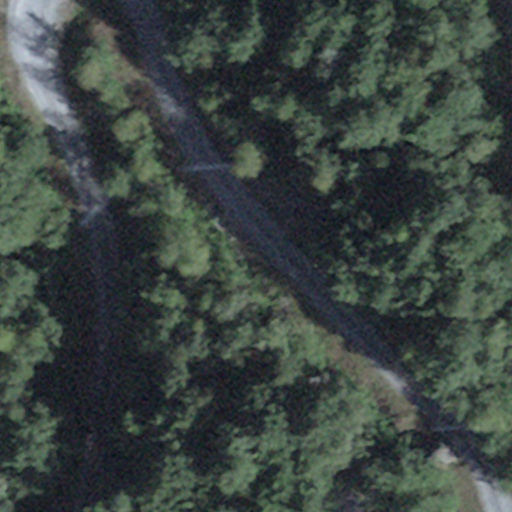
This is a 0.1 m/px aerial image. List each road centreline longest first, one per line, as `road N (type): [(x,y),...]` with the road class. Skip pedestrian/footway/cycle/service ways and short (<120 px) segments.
road 1 (track): [(139,0),(200,152),(259,227),(471,443),(501,511)]
road 2 (track): [(81,511),(106,350),(103,257),(82,171),(41,85),(30,20),(36,0)]
